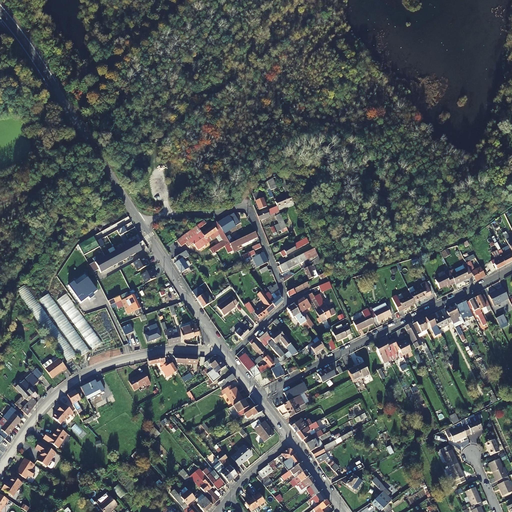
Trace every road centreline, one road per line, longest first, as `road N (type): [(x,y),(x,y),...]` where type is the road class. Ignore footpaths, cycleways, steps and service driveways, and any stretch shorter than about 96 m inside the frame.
road 1 (residential): [(258,396),(511,269)]
road 2 (residential): [(229,356),(170,350),(87,374),(47,399),(0,469)]
road 3 (residential): [(229,356),(286,298),(253,215),(239,208),(168,216)]
road 4 (tertiary): [(0,9),(137,219)]
road 5 (tertiary): [(137,219),(229,356)]
